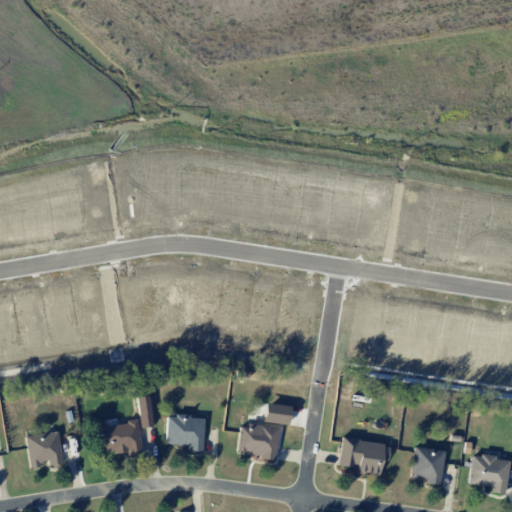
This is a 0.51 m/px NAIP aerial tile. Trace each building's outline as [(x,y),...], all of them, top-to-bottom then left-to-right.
[(137,426),(150,426),(149,396),(136,397),(137,426)] [(165,415),(165,443),(187,444),(187,450),(201,450),(202,416),(165,415)] [(97,447),(105,446),(105,454),(140,451),(137,421),(95,424),(97,447)] [(277,427),(238,424),(236,453),(274,457),(277,427)] [(24,435),(28,466),(47,463),(47,465),(61,463),(56,431),(24,435)] [(336,465),(354,468),(354,473),(377,476),(380,460),(385,460),(387,444),(340,438),(336,465)] [(409,478),(439,482),(443,450),(413,446),(409,478)] [(506,460),(470,457),(468,484),(489,485),(489,492),(504,493),(506,460)]
